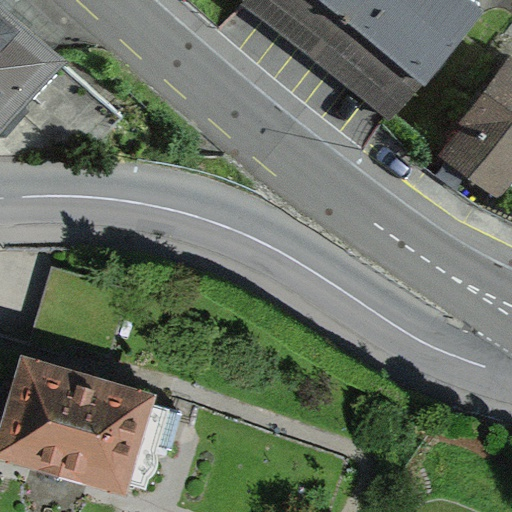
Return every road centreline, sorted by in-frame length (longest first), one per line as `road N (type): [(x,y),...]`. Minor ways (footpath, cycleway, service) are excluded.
road 1 (residential): [(0,197),(132,200),(189,215),(258,240),(431,345),(511,375)]
road 2 (primary): [(294,158),(511,310)]
road 3 (primary): [(294,158),(112,0)]
